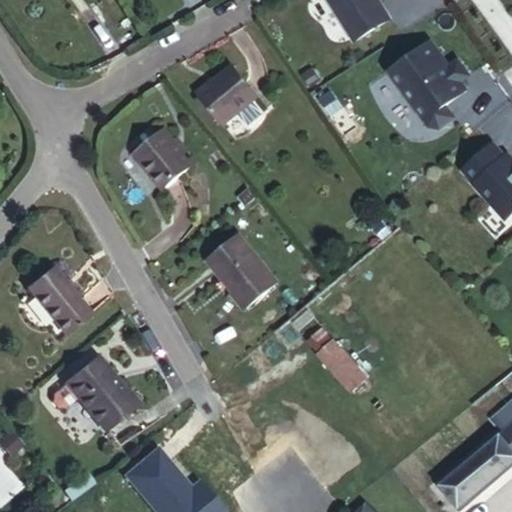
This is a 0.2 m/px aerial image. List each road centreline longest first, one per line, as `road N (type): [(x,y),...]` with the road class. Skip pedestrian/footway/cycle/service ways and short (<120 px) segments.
road 1 (residential): [(190,378),(56,156)]
road 2 (residential): [(212,29),(50,124)]
